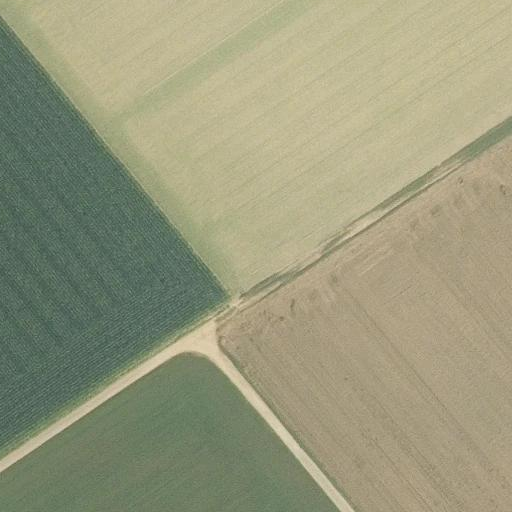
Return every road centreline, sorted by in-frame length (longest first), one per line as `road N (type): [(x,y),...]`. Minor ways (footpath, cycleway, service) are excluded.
road 1 (track): [(511,122),(196,334)]
road 2 (track): [(0,465),(196,334)]
road 3 (track): [(196,334),(345,511)]
